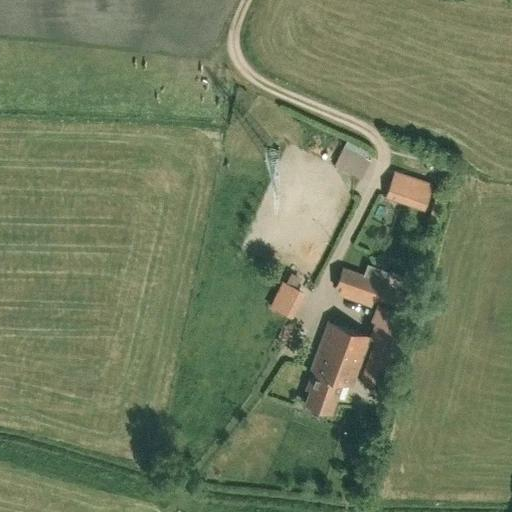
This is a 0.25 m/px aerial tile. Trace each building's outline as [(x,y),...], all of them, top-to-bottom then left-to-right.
[(334,163),(360,176),(368,161),(341,148),(334,163)] [(422,210),(431,184),(393,171),(384,197),(422,210)] [(403,288),(369,277),(339,268),(333,288),(375,301),(365,333),(369,335),(376,337),(362,373),(380,380),(403,310),(396,308),(403,288)] [(268,302),(278,308),(294,317),(310,288),(284,273),(268,302)] [(369,335),(365,333),(327,322),(311,371),(314,372),(308,389),(312,390),(308,404),(334,412),(343,381),(351,384),(369,335)]
